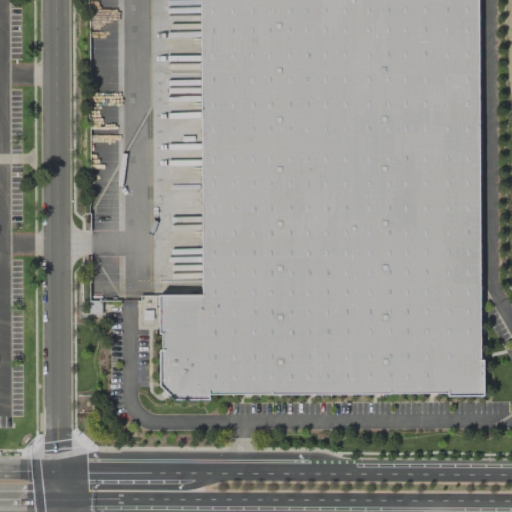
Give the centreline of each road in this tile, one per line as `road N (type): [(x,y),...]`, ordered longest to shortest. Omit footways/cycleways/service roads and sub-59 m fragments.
road 1 (residential): [(51,0),(57,471)]
road 2 (secondary): [(59,501),(511,504)]
road 3 (secondary): [(511,473),(303,473)]
road 4 (secondary): [(303,473),(175,472)]
